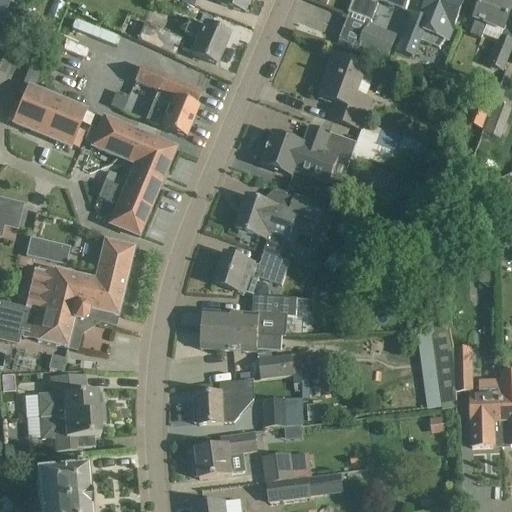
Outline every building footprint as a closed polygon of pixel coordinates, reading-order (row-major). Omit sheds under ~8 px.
[(0,0),(0,7),(6,10),(10,2),(5,0),(0,0)] [(182,0),(181,4),(193,8),(195,0),(182,0)] [(216,0),(215,5),(244,14),(248,0),(216,0)] [(354,0),(348,15),(370,23),(379,1),(406,12),(410,0),(354,0)] [(428,0),(422,15),(424,15),(422,19),(411,15),(412,14),(411,14),(396,52),(413,59),(419,42),(439,50),(445,42),(447,42),(452,29),(453,30),(457,21),(464,2),(458,0),(428,0)] [(511,11),(511,7),(492,0),(483,0),(477,16),(475,20),(477,21),(470,36),(481,41),(488,25),(504,32),(506,27),(511,11)] [(203,29),(189,22),(183,35),(198,42),(191,56),(215,66),(227,37),(209,29),(204,27),(203,29)] [(181,42),(144,24),(135,42),(173,60),(181,42)] [(359,48),(341,40),(338,47),(385,65),(396,38),(368,27),(359,48)] [(511,51),(511,42),(499,37),(487,67),(503,74),(511,51)] [(369,70),(336,58),(320,99),(337,105),(331,120),(361,131),(372,101),(359,96),(369,70)] [(182,85),(140,68),(134,84),(157,93),(147,118),(145,123),(185,139),(198,108),(195,107),(201,92),(182,85)] [(44,138),(59,102),(28,89),(20,108),(14,105),(7,120),(13,123),(13,125),(44,138)] [(44,138),(70,149),(70,147),(77,150),(84,135),(77,132),(85,113),(59,102),(44,138)] [(483,135),(493,138),(505,108),(495,104),(483,135)] [(483,131),(489,112),(471,106),(465,125),(483,131)] [(93,146),(91,149),(128,164),(140,136),(93,116),(88,128),(90,128),(84,142),(93,146)] [(329,134),(310,128),(303,146),(273,135),(261,167),(292,178),(295,172),(328,185),(338,161),(349,165),(356,145),(329,134)] [(382,132),(376,147),(398,155),(430,166),(435,150),(422,145),(424,138),(406,132),(403,139),(382,132)] [(128,164),(134,167),(163,179),(175,150),(140,136),(128,164)] [(149,212),(163,179),(134,167),(123,191),(111,186),(116,177),(108,174),(101,192),(149,212)] [(149,212),(101,192),(97,200),(116,208),(109,226),(138,239),(149,212)] [(325,208),(295,198),(290,213),(246,198),(236,231),(255,237),(261,239),(268,241),(270,237),(287,243),(296,216),(319,224),(325,208)] [(0,236),(0,237),(2,226),(8,228),(13,204),(0,201),(0,236)] [(43,242),(38,261),(54,265),(59,246),(43,242)] [(117,319),(134,250),(104,243),(94,282),(54,272),(54,273),(38,269),(38,272),(34,271),(24,310),(0,304),(0,321),(2,322),(0,331),(0,341),(16,346),(19,332),(23,333),(22,339),(37,342),(36,344),(66,351),(70,334),(80,336),(82,328),(88,325),(96,327),(99,314),(117,319)] [(494,270),(493,253),(478,254),(479,271),(494,270)] [(335,254),(323,267),(333,276),(344,263),(335,254)] [(291,264),(264,255),(259,268),(248,264),(225,256),(215,285),(234,292),(238,293),(238,292),(253,297),(259,280),(283,288),(291,264)] [(235,337),(236,336),(281,339),(283,339),(285,339),(287,318),(296,318),(297,300),(253,298),(252,317),(203,314),(202,330),(231,331),(231,337),(235,337)] [(231,331),(202,330),(201,351),(257,355),(257,352),(280,353),(281,339),(236,336),(235,337),(231,337),(231,331)] [(470,394),(472,391),(470,351),(455,352),(456,394),(470,394)] [(51,357),(48,370),(61,373),(64,360),(51,357)] [(293,378),(291,357),(258,361),(261,382),(293,378)] [(511,374),(500,375),(500,382),(501,393),(503,447),(510,446),(511,448),(511,374)] [(37,396),(39,420),(104,416),(103,406),(97,406),(96,394),(84,395),(83,378),(81,378),(50,380),(52,395),(37,396)] [(479,398),(470,399),(470,405),(471,425),(472,425),(472,450),(494,449),(494,447),(503,447),(501,393),(500,382),(478,383),(479,398)] [(198,398),(198,412),(194,412),(195,425),(199,425),(199,428),(219,427),(223,426),(235,425),(240,420),(238,384),(221,386),(221,397),(220,397),(198,398)] [(303,428),(302,401),(264,402),(265,430),(300,429),(303,428)] [(329,422),(328,406),(306,408),(308,424),(329,422)] [(104,416),(53,419),(39,420),(40,443),(55,442),(56,454),(94,451),(93,439),(99,438),(98,426),(105,425),(104,416)] [(257,453),(255,436),(241,438),(221,441),(222,449),(196,453),(197,467),(193,468),(194,478),(199,478),(199,482),(219,479),(232,477),(230,457),(243,455),(257,453)] [(14,446),(4,446),(4,463),(14,463),(14,446)] [(266,485),(293,482),(291,465),(290,458),(263,461),(266,485)] [(310,463),(291,465),(293,482),(308,480),(312,479),(310,463)] [(79,470),(78,466),(72,467),(73,471),(35,474),(38,511),(91,511),(90,496),(89,496),(86,470),(79,470)] [(293,482),(266,485),(269,506),(311,500),(308,480),(293,482)] [(225,511),(225,503),(193,507),(193,511),(225,511)]
